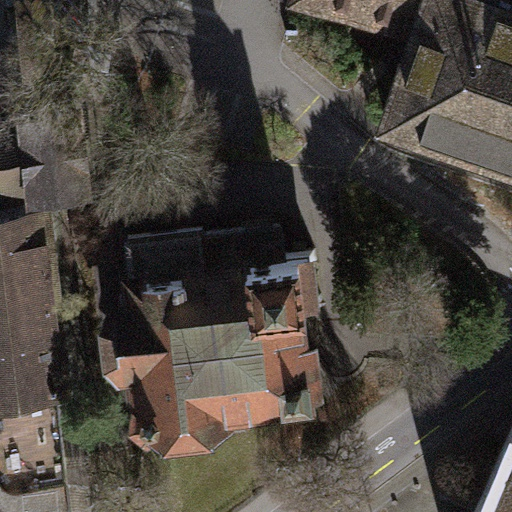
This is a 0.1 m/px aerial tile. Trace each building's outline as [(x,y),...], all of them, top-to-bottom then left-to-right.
[(8,0),(23,111),(56,107),(50,61),(43,0),(8,0)] [(296,0),(294,6),(404,44),(374,131),(511,178),(511,15),(467,0),(296,0)] [(51,115),(0,121),(0,209),(17,208),(62,202),(51,115)] [(0,511),(59,511),(17,208),(0,209),(0,511)] [(116,304),(92,307),(86,324),(102,452),(195,440),(216,420),(307,408),(306,395),(321,393),(314,339),(300,341),(296,313),(321,310),(313,248),(281,252),(277,219),(192,230),(108,241),(116,304)] [(511,511),(511,426),(474,511),(511,511)]
